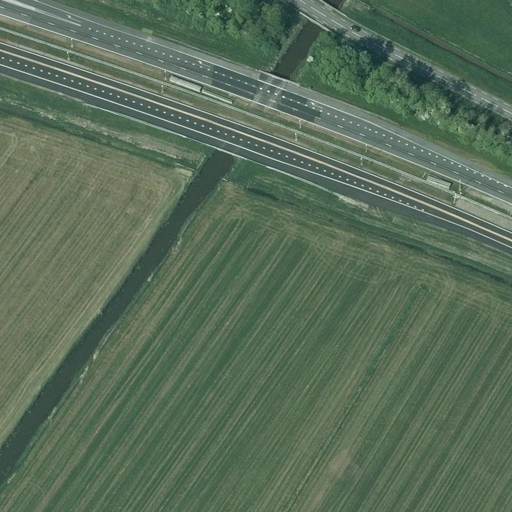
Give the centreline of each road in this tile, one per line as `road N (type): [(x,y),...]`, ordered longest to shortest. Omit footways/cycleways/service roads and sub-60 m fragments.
road 1 (motorway): [(0,51),(260,140),(511,241)]
road 2 (motorway): [(511,197),(83,31)]
road 3 (tertiary): [(511,114),(298,0)]
